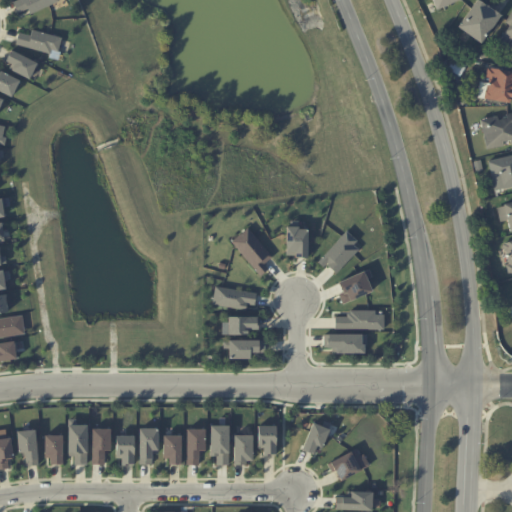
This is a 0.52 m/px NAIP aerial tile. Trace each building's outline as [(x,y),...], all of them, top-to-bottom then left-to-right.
[(30,14),(28,9),(19,13),(14,3),(20,0),(57,0),(58,1),(30,15),(30,14)] [(460,0),(437,10),(432,0),(460,0)] [(478,0),(487,6),(495,12),(502,16),(481,44),(458,28),(478,0)] [(511,56),(496,45),(510,27),(505,23),(511,13),(511,56)] [(18,32),(30,35),(32,30),(63,38),(58,51),(61,52),(58,60),(48,57),(49,53),(15,44),(18,32)] [(11,50),(38,63),(29,79),(12,70),(14,65),(6,60),(11,50)] [(511,98),(511,104),(485,100),(486,92),(487,92),(490,79),(487,78),(488,70),(491,70),(491,69),(511,72),(511,98)] [(0,91),(0,73),(1,71),(20,80),(12,97),(0,91)] [(511,144),(487,150),(481,121),(511,114),(511,144)] [(511,187),(496,191),(489,163),(511,157),(511,187)] [(474,163),(481,162),(482,172),(476,173),(474,163)] [(511,233),(511,234),(508,221),(501,223),(497,210),(505,208),(504,206),(511,204),(511,233)] [(288,226),(301,226),(301,229),(310,229),(309,257),(287,257),(288,226)] [(248,227),(272,257),(265,263),(269,269),(259,277),(230,242),(248,227)] [(347,230),(358,240),(354,244),(359,249),(336,273),(327,265),(325,268),(318,262),(347,230)] [(511,275),(509,276),(507,267),(510,266),(507,252),(505,252),(503,246),(505,246),(504,245),(511,243),(511,275)] [(0,270),(4,270),(4,271),(9,270),(10,279),(5,279),(6,289),(0,289),(0,270)] [(339,282),(366,271),(375,291),(343,304),(339,294),(343,292),(339,282)] [(257,294),(255,305),(247,304),(246,310),(213,304),(216,287),(257,294)] [(0,294),(6,294),(9,313),(0,314),(0,294)] [(350,310),(376,310),(376,314),(385,314),(385,330),(364,329),(364,327),(335,328),(335,316),(347,316),(347,310),(350,310)] [(0,318),(22,315),(25,335),(0,338),(0,318)] [(256,319),(256,324),(257,324),(257,329),(250,329),(250,334),(228,334),(227,316),(256,316),(256,319)] [(330,335),(364,334),(364,345),(365,344),(365,353),(337,353),(337,351),(332,351),(332,348),(329,348),(330,335)] [(0,342),(15,341),(18,359),(0,362),(0,342)] [(259,342),(259,343),(265,343),(265,355),(259,355),(259,354),(254,354),(254,358),(250,358),(250,360),(230,360),(230,350),(224,351),(224,344),(230,344),(230,342),(259,342)] [(313,422),(331,430),(322,450),(316,448),(314,454),(302,449),(313,422)] [(70,424),(88,425),(88,465),(74,465),(74,455),(69,455),(70,424)] [(212,426),(230,426),(230,465),(217,464),(217,456),(211,456),(212,426)] [(140,428),(159,428),(159,450),(152,450),(152,464),(140,464),(140,428)] [(93,429),(112,429),(112,450),(104,450),(104,464),(92,465),(93,429)] [(188,429),(206,429),(206,450),(199,450),(200,464),(187,464),(188,429)] [(18,431),(36,430),(39,465),(25,466),(24,451),(19,452),(18,431)] [(46,435),(64,435),(63,464),(51,464),(51,455),(46,455),(46,435)] [(118,435),(136,435),(136,464),(122,464),(122,455),(118,455),(118,435)] [(165,435),(182,435),(182,464),(170,464),(170,456),(164,456),(165,435)] [(235,435),(253,435),(254,460),(244,461),(244,464),(235,464),(235,435)] [(263,436),(277,436),(277,455),(264,455),(264,445),(263,445),(263,436)] [(0,438),(11,437),(14,458),(7,459),(9,468),(0,469),(0,438)] [(327,464),(356,449),(359,455),(363,453),(370,466),(342,481),(336,471),(331,473),(327,464)] [(336,497),(352,497),(352,491),(374,491),(374,511),(335,511),(336,497)]
